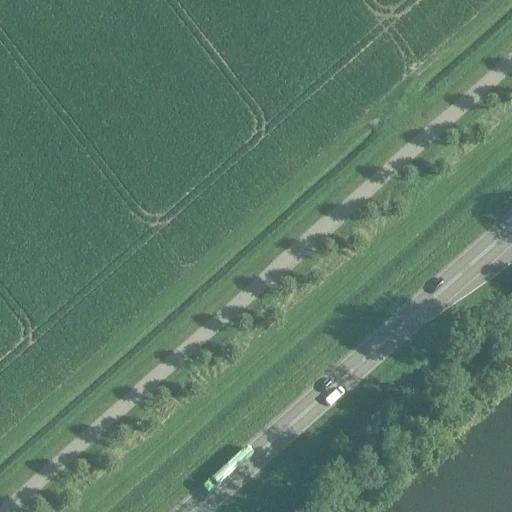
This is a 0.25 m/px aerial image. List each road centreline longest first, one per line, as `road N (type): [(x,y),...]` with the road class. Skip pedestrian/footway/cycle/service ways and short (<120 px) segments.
road 1 (unclassified): [(1,511),(511,59)]
road 2 (trunk): [(192,511),(511,227)]
